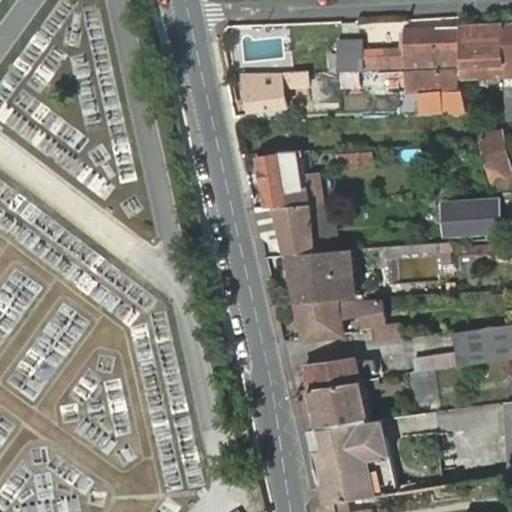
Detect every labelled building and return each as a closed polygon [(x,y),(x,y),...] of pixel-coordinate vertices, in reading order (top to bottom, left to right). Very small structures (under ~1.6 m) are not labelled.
[(506,76),(504,24),(468,27),(470,69),(457,69),(458,75),(462,75),(464,78),(506,76)] [(470,69),(468,27),(444,28),(446,69),(457,69),(470,69)] [(446,69),(444,28),(415,29),(416,47),(407,47),(407,52),(359,53),(359,42),(334,43),(335,72),(340,71),(379,70),(412,70),(446,69)] [(416,47),(415,29),(407,30),(407,47),(416,47)] [(458,75),(457,69),(446,69),(412,70),(379,70),(379,88),(406,87),(407,92),(447,91),(448,115),(468,114),(468,113),(464,90),(459,89),(458,82),(458,75)] [(310,80),(308,72),(244,73),(251,110),(289,105),(287,84),(310,80)] [(511,84),(502,84),(502,119),(511,119),(511,84)] [(511,181),(511,163),(503,129),(481,135),(494,187),(511,181)] [(267,207),(274,207),(312,205),(303,150),(259,155),(267,207)] [(484,219),(499,218),(497,202),(482,203),(481,202),(450,204),(454,232),(484,230),(484,228),(484,219)] [(274,207),(285,255),(289,255),(319,252),(312,205),(274,207)] [(285,255),(274,207),(267,207),(258,208),(264,237),(285,255)] [(499,227),(499,218),(484,219),(484,228),(499,227)] [(481,266),(510,260),(507,243),(453,247),(453,274),(460,273),(461,277),(480,274),(481,266)] [(319,252),(289,255),(300,303),(340,300),(347,300),(337,251),(319,252)] [(346,251),(337,251),(347,300),(356,299),(346,251)] [(340,300),(300,303),(297,303),(305,341),(345,334),(342,318),(363,315),(365,325),(388,322),(384,296),(356,299),(347,300),(340,300)] [(377,326),(376,343),(402,339),(400,324),(377,326)] [(459,367),(511,358),(511,325),(455,332),(459,367)] [(413,336),(414,351),(450,347),(448,332),(413,336)] [(369,381),(383,378),(380,357),(365,359),(369,381)] [(361,381),(369,381),(365,359),(357,359),(305,367),(309,390),(361,381)] [(433,369),(413,370),(414,393),(434,392),(433,369)] [(369,416),(361,381),(309,390),(317,425),(369,416)] [(399,493),(385,420),(307,431),(309,444),(321,505),(335,503),(376,497),(399,493)] [(253,447),(249,431),(238,435),(241,450),(253,447)]
